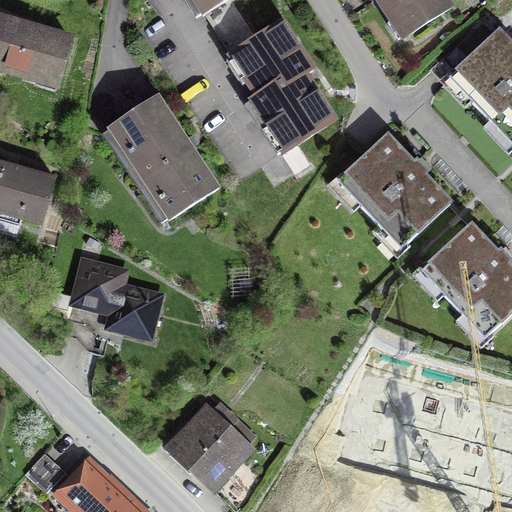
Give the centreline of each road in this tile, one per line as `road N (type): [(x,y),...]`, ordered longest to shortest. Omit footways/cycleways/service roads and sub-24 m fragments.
road 1 (tertiary): [(180,511),(0,336)]
road 2 (residential): [(152,0),(254,156)]
road 3 (residential): [(381,98),(406,103),(511,218)]
